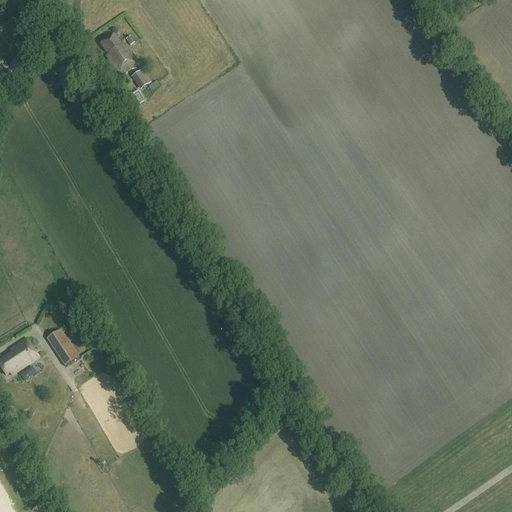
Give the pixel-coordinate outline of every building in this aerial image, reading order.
[(100,45),(111,61),(107,63),(118,79),(140,64),(125,44),(122,46),(115,35),(100,45)] [(135,43),(130,37),(126,39),(130,46),(135,43)] [(131,78),(140,91),(152,83),(143,70),(131,78)] [(137,105),(142,102),(138,94),(132,98),(137,105)] [(41,339),(46,336),(42,328),(37,330),(41,339)] [(65,368),(80,358),(61,330),(46,339),(65,368)] [(27,340),(13,349),(15,352),(0,361),(0,368),(5,376),(9,373),(11,376),(39,359),(27,340)]
